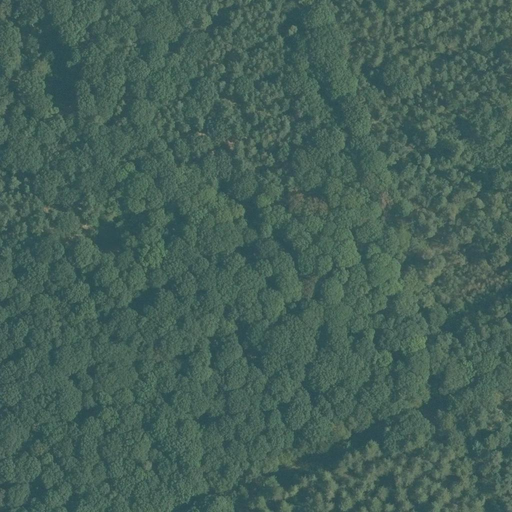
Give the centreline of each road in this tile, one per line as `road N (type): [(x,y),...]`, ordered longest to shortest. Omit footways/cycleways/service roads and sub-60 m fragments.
road 1 (track): [(61,0),(199,503)]
road 2 (track): [(286,0),(440,402)]
road 3 (track): [(199,503),(440,402)]
